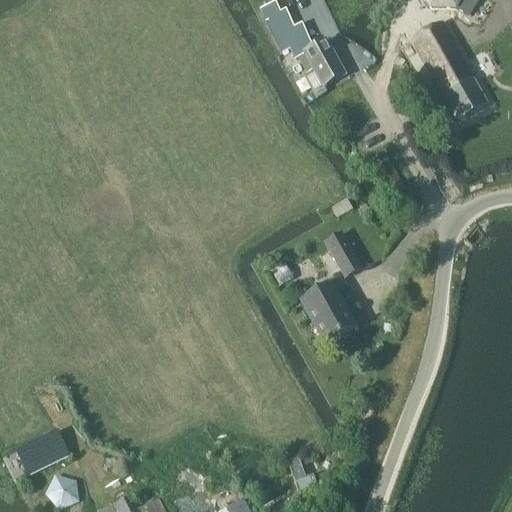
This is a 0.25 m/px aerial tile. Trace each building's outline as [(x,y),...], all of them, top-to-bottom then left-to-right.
[(425,0),(432,10),(455,10),(461,0),(425,0)] [(301,27),(293,30),(286,14),(279,17),(274,6),(261,12),(266,22),(268,21),(282,53),(295,48),(298,55),(296,56),(307,76),(314,72),(323,88),(343,77),(325,45),(313,52),(301,27)] [(487,106),(479,91),(442,24),(412,41),(457,122),(487,106)] [(385,156),(371,164),(391,197),(405,189),(385,156)] [(342,237),(327,245),(346,280),(361,271),(342,237)] [(332,287),(302,304),(325,346),(355,329),(332,287)] [(21,455),(31,477),(71,458),(61,437),(21,455)] [(289,473),(298,500),(308,497),(305,488),(299,470),(289,473)] [(313,486),(305,488),(308,497),(314,495),(316,495),(313,486)] [(228,509),(229,511),(249,511),(243,501),(228,509)] [(139,511),(136,503),(117,511),(139,511)]
